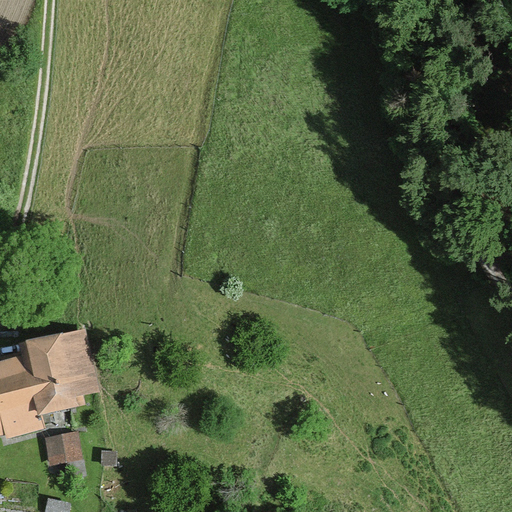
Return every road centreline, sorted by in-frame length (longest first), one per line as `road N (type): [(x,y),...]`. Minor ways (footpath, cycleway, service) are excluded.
road 1 (track): [(436,0),(461,203),(489,261),(511,287)]
road 2 (track): [(49,0),(33,156),(0,282)]
